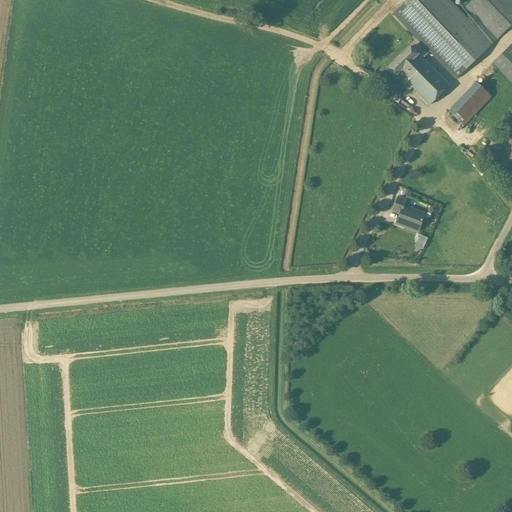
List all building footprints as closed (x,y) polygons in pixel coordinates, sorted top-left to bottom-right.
[(456,78),(511,26),(511,0),(473,0),(466,8),(480,23),(475,28),(448,0),(406,0),(393,12),(456,78)] [(413,50),(412,50),(409,47),(386,69),(395,78),(395,77),(404,85),(409,91),(411,89),(429,106),(450,86),(423,60),(429,54),(419,44),(413,50)] [(511,46),(510,44),(491,63),(511,83),(511,46)] [(463,127),(491,97),(476,83),(448,112),(463,127)] [(508,141),(507,141),(500,159),(511,164),(511,135),(510,135),(508,141)] [(497,164),(496,163),(499,155),(484,148),(480,156),(488,161),(486,165),(494,169),(497,164)] [(398,198),(392,212),(399,214),(395,224),(404,228),(405,225),(418,231),(424,215),(403,207),(405,201),(398,198)]
